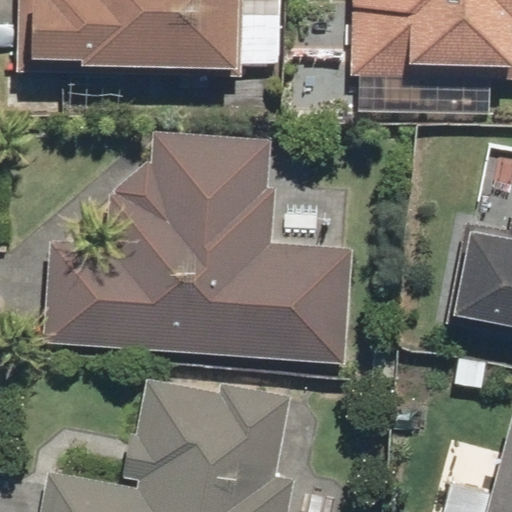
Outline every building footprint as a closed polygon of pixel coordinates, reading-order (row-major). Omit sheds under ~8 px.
[(7,0),(6,71),(237,76),(238,0),(7,0)] [(511,78),(511,0),(344,0),(342,112),(485,115),(485,78),(511,78)] [(41,239),(34,342),(339,363),(347,248),(266,243),(270,186),(262,186),(266,136),(144,128),(141,163),(102,193),(99,243),(41,239)] [(435,321),(511,336),(511,198),(505,198),(499,230),(455,221),(435,321)] [(39,471),(31,511),(283,511),(290,477),(271,473),(286,392),(212,378),(210,389),(139,376),(128,435),(121,433),(111,484),(39,471)] [(511,511),(511,394),(499,391),(484,448),(452,439),(432,511),(511,511)]
